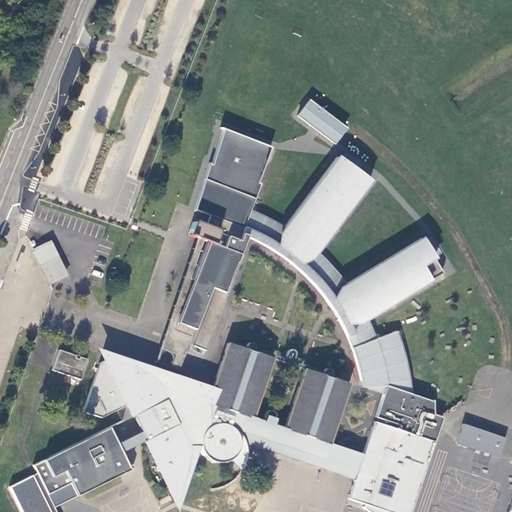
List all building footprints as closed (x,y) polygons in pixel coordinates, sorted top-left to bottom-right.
[(298,117),(334,145),(345,130),(309,102),(298,117)] [(189,346),(205,353),(250,239),(271,251),(290,264),(308,281),(325,299),(340,323),(352,350),(376,339),(370,323),(435,283),(427,268),(439,261),(420,238),(347,283),(321,255),(377,184),(336,157),(284,226),(271,219),(253,211),(263,185),(260,184),(274,148),(222,129),(212,164),(209,163),(195,210),(210,217),(207,226),(199,222),(193,237),(211,245),(174,332),(191,338),(189,346)] [(69,278),(51,241),(33,250),(50,286),(69,278)] [(376,339),(352,350),(359,368),(363,389),(384,396),(377,418),(401,426),(403,430),(403,432),(376,423),(364,456),(355,482),(349,500),(363,505),(363,508),(368,511),(413,511),(445,419),(435,416),(435,403),(413,395),(411,377),(407,358),(397,331),(376,339)] [(215,389),(98,349),(104,362),(126,407),(133,420),(136,418),(143,434),(120,445),(109,426),(32,466),(36,473),(48,497),(73,485),(78,495),(79,498),(132,472),(123,453),(144,443),(178,511),(180,511),(201,452),(204,457),(213,464),(222,467),(229,465),(240,475),(247,462),(248,452),(246,444),(355,482),(364,456),(332,445),(352,385),(307,370),(287,429),(256,419),(277,360),(230,344),(215,389)] [(51,369),(81,380),(88,359),(59,349),(51,369)] [(126,407),(104,362),(99,364),(84,413),(102,419),(126,407)] [(507,438),(462,423),(455,444),(501,458),(507,438)] [(48,497),(36,473),(7,487),(19,511),(54,511),(52,508),(78,495),(73,485),(48,497)]
